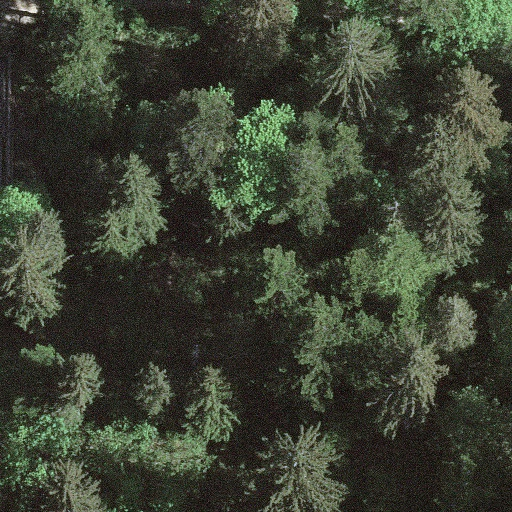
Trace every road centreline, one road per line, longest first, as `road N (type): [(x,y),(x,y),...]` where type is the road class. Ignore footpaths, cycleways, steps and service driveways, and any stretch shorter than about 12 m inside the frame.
road 1 (track): [(511,18),(204,0)]
road 2 (track): [(132,0),(0,10)]
